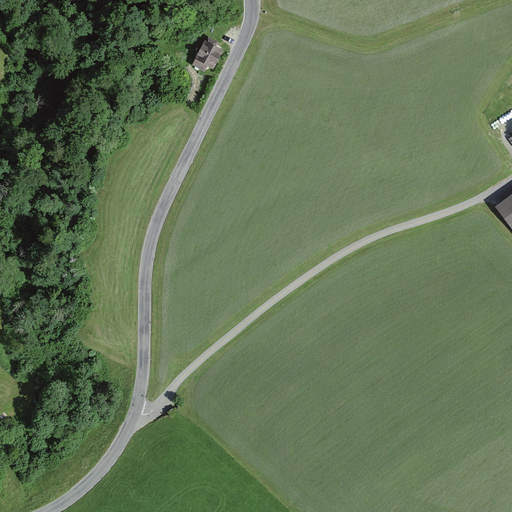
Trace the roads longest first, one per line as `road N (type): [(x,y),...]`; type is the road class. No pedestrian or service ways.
road 1 (unclassified): [(135,413),(150,412),(200,360),(336,256),(511,181)]
road 2 (tertiary): [(135,413),(150,245),(247,32),(251,0)]
road 3 (tertiary): [(46,511),(99,473),(135,413)]
